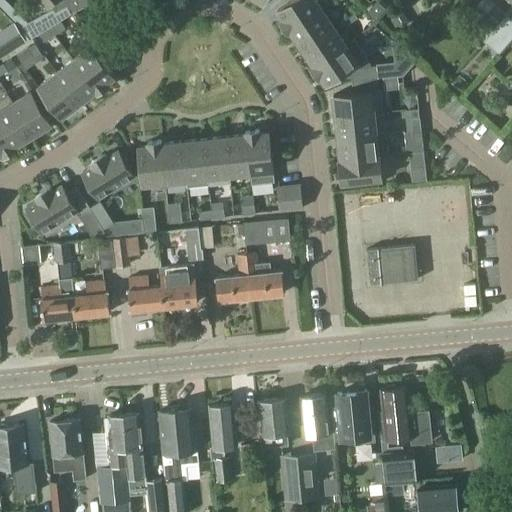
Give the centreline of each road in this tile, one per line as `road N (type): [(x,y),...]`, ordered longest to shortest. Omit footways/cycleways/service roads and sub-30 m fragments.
road 1 (residential): [(0,188),(138,94),(160,34),(176,17),(200,8),(236,13),(257,28),(306,103),(330,350)]
road 2 (residential): [(330,350),(15,379)]
road 3 (residential): [(495,511),(450,338)]
road 4 (residential): [(503,191),(500,175),(428,113),(424,79),(413,71)]
road 5 (residential): [(15,379),(0,235)]
road 6 (residential): [(450,338),(330,350)]
